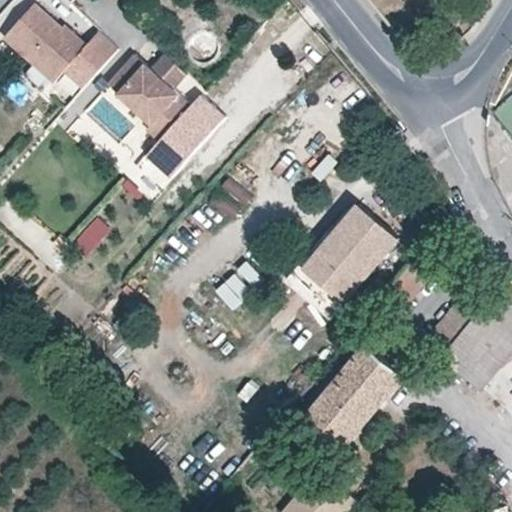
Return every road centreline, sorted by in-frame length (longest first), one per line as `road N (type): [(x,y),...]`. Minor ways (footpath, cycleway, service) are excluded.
road 1 (unknown): [(508,248),(415,314),(406,345),(409,366),(430,391),(511,469)]
road 2 (unknown): [(345,14),(166,214)]
road 3 (tertiary): [(511,252),(431,86)]
road 4 (tertiary): [(431,86),(394,74),(332,0)]
